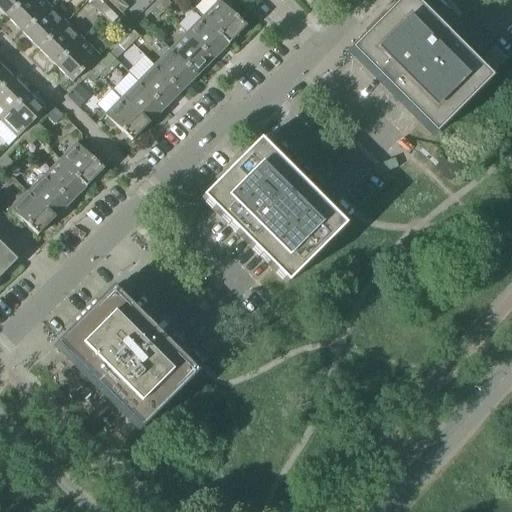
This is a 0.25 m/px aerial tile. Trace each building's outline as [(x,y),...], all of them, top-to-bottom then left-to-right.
[(0,0),(0,12),(6,19),(25,0),(0,0)] [(25,0),(6,19),(22,35),(49,8),(40,0),(25,0)] [(165,0),(162,0),(157,6),(163,12),(170,5),(165,0)] [(474,65),(410,1),(408,0),(399,0),(347,53),(432,138),(489,80),(474,65)] [(120,1),(114,7),(121,15),(127,8),(120,1)] [(218,2),(201,18),(228,45),(245,28),(229,12),(230,12),(231,10),(231,9),(231,8),(231,6),(230,5),(229,4),(228,3),(227,2),(225,2),(224,2),(223,2),(221,3),(220,4),(218,2)] [(96,10),(103,18),(109,11),(102,4),(96,10)] [(163,12),(157,6),(149,14),(156,20),(163,12)] [(22,35),(39,51),(65,25),(49,8),(22,35)] [(109,11),(103,18),(110,25),(117,19),(109,11)] [(201,18),(185,35),(211,61),(228,45),(201,18)] [(39,51),(55,67),(82,41),(65,25),(39,51)] [(132,31),(124,39),(131,45),(138,37),(132,31)] [(185,35),(169,51),(195,77),(211,61),(185,35)] [(131,45),(124,39),(117,46),(123,52),(131,45)] [(82,41),(55,67),(71,83),(98,57),(82,41)] [(474,50),(480,56),(483,52),(478,47),(474,50)] [(169,51),(153,67),(179,94),(195,77),(169,51)] [(100,64),(92,71),(98,77),(106,70),(100,64)] [(153,67),(136,84),(163,110),(179,94),(153,67)] [(0,88),(10,79),(0,68),(0,88)] [(98,77),(92,71),(85,78),(91,84),(98,77)] [(0,88),(0,121),(27,96),(10,79),(0,88)] [(136,84),(120,99),(147,126),(163,110),(136,84)] [(27,96),(0,121),(16,138),(43,112),(27,96)] [(147,126),(120,99),(104,116),(106,118),(105,119),(105,121),(104,122),(104,123),(105,125),(105,126),(106,127),(107,128),(108,129),(110,129),(111,129),(113,128),(114,128),(115,127),(130,142),(147,126)] [(38,125),(30,133),(37,139),(44,132),(38,125)] [(37,139),(30,133),(23,140),(29,146),(37,139)] [(257,143),(200,200),(285,284),(342,227),(326,212),(257,143)] [(75,144),(59,161),(85,188),(102,171),(87,155),(87,154),(88,153),(88,152),(88,150),(88,149),(87,148),(87,146),(85,146),(84,145),(83,145),(81,145),(80,145),(79,146),(78,146),(75,144)] [(5,158),(0,163),(0,166),(4,171),(12,164),(5,158)] [(59,161),(43,177),(69,204),(85,188),(59,161)] [(43,177),(26,193),(53,220),(69,204),(43,177)] [(53,220),(26,193),(10,210),(36,237),(53,220)] [(0,276),(15,262),(0,246),(0,276)] [(53,347),(138,432),(195,374),(110,289),(53,347)]
